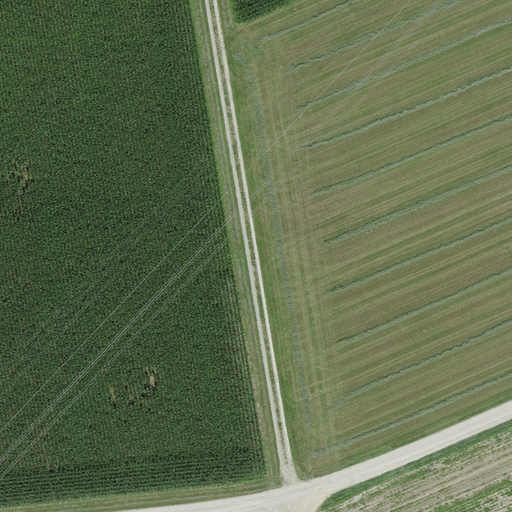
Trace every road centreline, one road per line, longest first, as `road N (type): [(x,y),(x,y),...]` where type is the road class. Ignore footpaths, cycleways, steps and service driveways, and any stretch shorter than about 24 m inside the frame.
road 1 (track): [(293,511),(210,0)]
road 2 (track): [(511,411),(292,507),(240,511)]
